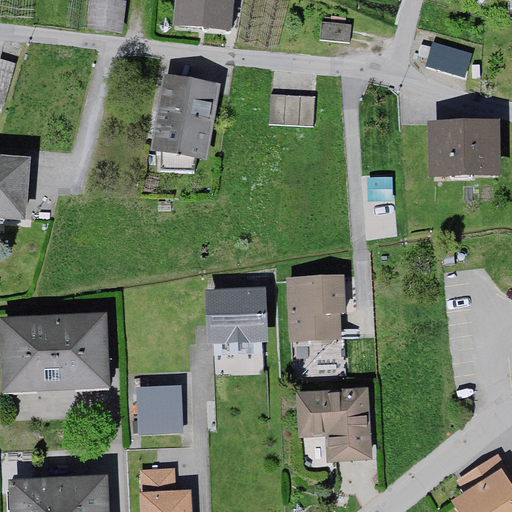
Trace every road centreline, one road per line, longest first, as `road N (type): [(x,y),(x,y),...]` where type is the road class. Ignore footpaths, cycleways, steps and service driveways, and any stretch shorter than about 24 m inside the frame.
road 1 (residential): [(396,73),(0,32)]
road 2 (unknown): [(207,511),(205,347)]
road 3 (residential): [(511,411),(394,511)]
road 4 (unknown): [(121,511),(115,367)]
road 5 (residential): [(511,111),(396,73)]
